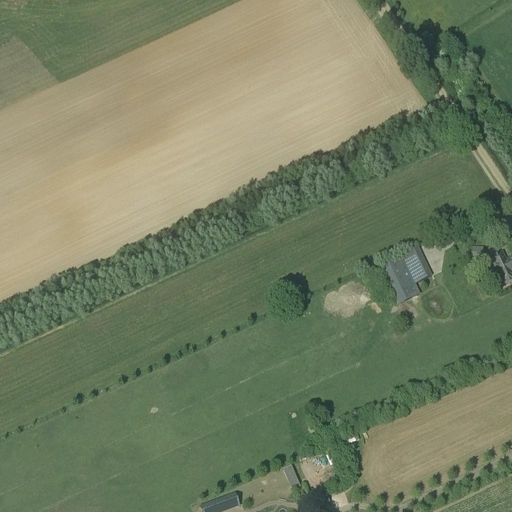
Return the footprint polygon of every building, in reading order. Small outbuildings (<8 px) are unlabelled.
[(483,258),(484,248),(471,248),(471,258),(483,258)] [(491,257),(488,259),(496,277),(487,281),(492,292),(502,287),(502,289),(511,283),(511,273),(510,269),(511,268),(511,256),(506,260),(502,252),(498,254),(495,248),(488,251),(491,257)] [(415,285),(432,277),(420,255),(404,263),(415,285)] [(413,298),(409,288),(415,285),(404,263),(402,259),(391,265),(381,269),(389,286),(388,286),(398,306),(413,298)] [(356,435),(343,439),(345,444),(358,440),(356,435)] [(200,511),(227,511),(240,507),(235,494),(199,507),(200,511)]
